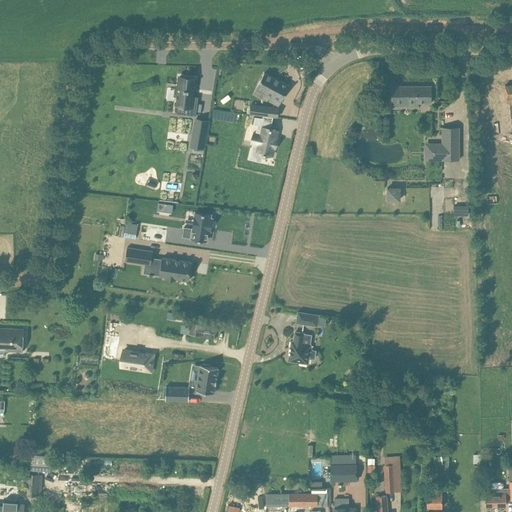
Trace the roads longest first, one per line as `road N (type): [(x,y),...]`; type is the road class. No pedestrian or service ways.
road 1 (tertiary): [(212,511),(310,95),(321,67),(338,53)]
road 2 (tertiary): [(511,54),(338,53)]
